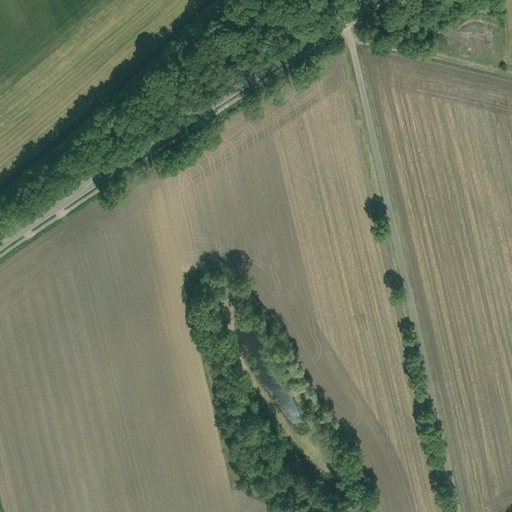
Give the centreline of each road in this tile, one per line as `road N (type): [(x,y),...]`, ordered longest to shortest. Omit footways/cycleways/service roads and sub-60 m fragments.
road 1 (unclassified): [(340,21),(458,511)]
road 2 (tertiary): [(0,246),(340,21)]
road 3 (track): [(511,65),(386,36),(351,43)]
